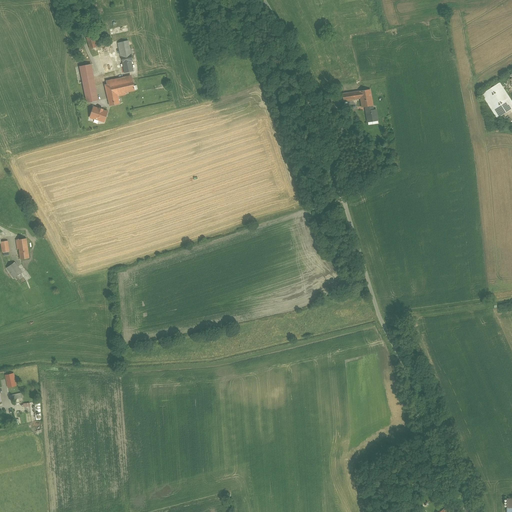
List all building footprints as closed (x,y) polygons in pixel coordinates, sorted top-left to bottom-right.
[(93,35),(86,37),(90,48),(96,46),(93,35)] [(128,41),(117,43),(120,56),(121,56),(123,63),(122,63),(124,73),(133,71),(131,62),(133,61),(128,41)] [(91,64),(80,66),(87,103),(98,101),(91,64)] [(132,78),(105,85),(109,106),(119,103),(118,96),(126,94),(126,92),(135,90),(132,78)] [(511,101),(500,83),(490,89),(482,94),(497,117),(504,112),(511,107),(511,106),(511,101)] [(370,89),(342,93),(342,95),(343,101),(361,99),(371,97),(370,89)] [(342,95),(330,97),(331,103),(343,101),(342,95)] [(371,97),(361,99),(362,107),(366,107),(367,111),(366,111),(368,122),(378,121),(376,109),(373,110),(372,106),(373,106),(371,97)] [(108,112),(93,107),(89,117),(104,122),(108,112)] [(26,238),(16,240),(17,249),(19,248),(20,259),(29,258),(26,238)] [(1,242),(1,243),(2,252),(9,251),(8,241),(1,242)] [(15,262),(7,267),(14,278),(22,273),(15,262)] [(13,373),(6,375),(8,387),(16,386),(13,373)]
